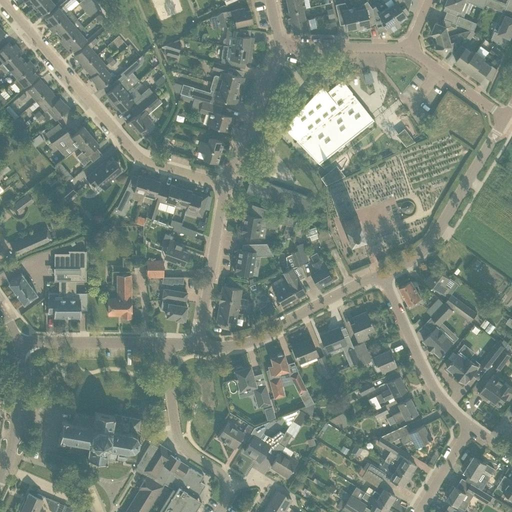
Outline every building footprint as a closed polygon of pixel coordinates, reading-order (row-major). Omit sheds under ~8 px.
[(50,0),(42,0),(34,7),(39,13),(36,16),(38,18),(54,4),(50,0)] [(95,4),(91,0),(81,0),(81,1),(78,4),(86,12),(95,4)] [(289,0),(286,1),(288,11),(288,12),(303,9),(305,9),(303,0),(289,0)] [(391,0),(394,3),(387,7),(398,22),(406,16),(405,14),(408,12),(403,4),(400,6),(398,4),(399,0),(391,0)] [(485,4),(486,0),(447,0),(445,4),(446,4),(443,10),(456,15),(458,9),(461,10),(465,0),(483,8),(485,4)] [(507,5),(494,0),(486,0),(485,4),(504,12),(507,5)] [(368,21),(374,20),(371,8),(366,1),(360,6),(360,9),(354,10),(358,28),(358,30),(360,29),(360,31),(366,30),(366,28),(369,27),(368,21)] [(352,30),(358,28),(354,10),(354,7),(347,8),(344,5),(342,5),(341,3),(335,4),(339,24),(340,24),(339,19),(344,18),(346,29),(352,28),(352,30)] [(89,16),(98,8),(95,4),(86,12),(89,16)] [(371,8),(374,20),(375,23),(381,22),(388,32),(393,29),(394,31),(399,27),(398,26),(400,24),(398,22),(387,7),(379,13),(375,6),(371,8)] [(47,27),(49,29),(65,15),(57,7),(52,11),(44,18),(50,24),(47,27)] [(227,11),(228,17),(233,15),(235,26),(252,22),(249,10),(248,7),(227,11)] [(288,23),(291,22),(305,19),(303,9),(288,12),(288,11),(286,12),(288,23)] [(54,28),(59,34),(77,19),(69,11),(65,15),(49,29),(51,31),(54,28)] [(209,18),(212,29),(225,26),(222,12),(209,18)] [(511,17),(502,13),(498,24),(495,31),(494,31),(491,38),(501,46),(501,45),(504,47),(506,41),(508,37),(509,38),(511,31),(511,17)] [(99,14),(95,17),(102,26),(107,22),(99,14)] [(455,23),(473,31),(477,23),(458,15),(455,23)] [(305,19),(291,22),(293,33),(309,29),(307,18),(305,19)] [(433,34),(435,40),(448,35),(446,28),(451,26),(452,22),(444,18),(441,25),(436,22),(431,33),(433,34)] [(63,45),(79,32),(84,27),(77,19),(59,34),(64,40),(61,43),(63,45)] [(252,42),(253,37),(249,37),(241,35),(241,31),(227,29),(226,38),(224,39),(223,40),(223,42),(223,44),(225,45),(251,49),(252,42)] [(79,32),(63,45),(65,47),(68,45),(73,51),(86,40),(79,32)] [(118,35),(109,43),(118,53),(127,44),(118,35)] [(448,35),(435,40),(437,46),(435,48),(445,55),(448,50),(452,52),(456,46),(455,41),(451,43),(448,35)] [(0,49),(0,59),(2,62),(18,48),(17,46),(14,48),(8,42),(0,49)] [(161,47),(167,49),(167,48),(179,52),(181,45),(171,42),(161,46),(161,47)] [(96,55),(90,48),(87,44),(81,49),(74,56),(79,61),(78,62),(82,67),(96,55)] [(462,67),(463,68),(474,53),(466,47),(465,48),(460,44),(453,54),(458,57),(455,62),(459,64),(458,65),(462,68),(462,67)] [(250,56),(251,49),(225,45),(223,45),(223,46),(222,50),(221,62),(229,64),(235,65),(236,60),(250,62),(250,56)] [(0,67),(5,74),(10,70),(23,59),(17,53),(20,50),(18,48),(2,62),(0,63),(0,67)] [(167,48),(167,49),(166,54),(177,57),(179,52),(167,48)] [(472,75),(472,74),(483,60),(484,58),(476,51),(474,53),(463,68),(465,69),(464,70),(468,73),(468,72),(472,75)] [(87,71),(92,76),(92,77),(103,67),(105,66),(96,55),(82,67),(87,71)] [(113,59),(110,55),(105,59),(108,63),(113,59)] [(10,70),(17,78),(33,65),(31,62),(28,65),(23,59),(10,70)] [(483,60),(472,74),(473,75),(473,76),(477,79),(477,78),(481,80),(484,76),(492,82),(497,69),(491,65),(483,60)] [(213,77),(211,82),(236,90),(239,82),(242,83),(244,77),(227,72),(228,67),(213,63),(212,69),(221,71),(219,76),(215,75),(213,77)] [(122,72),(126,77),(135,69),(131,64),(122,72)] [(33,65),(17,78),(13,82),(20,90),(37,75),(32,69),(34,67),(33,65)] [(374,75),(375,70),(363,66),(362,71),(374,75)] [(92,77),(92,76),(90,78),(95,84),(99,89),(112,78),(103,67),(92,77)] [(382,73),(377,77),(383,87),(388,84),(382,73)] [(113,87),(105,93),(110,98),(108,100),(111,104),(126,91),(131,87),(121,75),(111,84),(113,87)] [(154,82),(157,86),(164,81),(161,76),(154,82)] [(26,90),(35,101),(49,89),(45,84),(44,84),(39,79),(26,90)] [(126,91),(111,104),(114,107),(116,106),(121,111),(128,105),(133,101),(134,102),(142,95),(136,88),(141,84),(138,80),(131,87),(126,91)] [(301,106),(283,127),(294,138),(296,140),(318,163),(373,119),(353,94),(353,95),(351,93),(352,92),(341,80),(326,92),(321,85),(313,94),(301,106)] [(236,90),(211,82),(209,89),(210,91),(215,93),(213,98),(236,104),(238,99),(234,97),(236,90)] [(148,87),(143,92),(146,96),(150,93),(152,91),(148,87)] [(393,100),(398,97),(393,88),(388,90),(393,100)] [(46,110),(58,100),(57,100),(53,94),(49,89),(35,101),(44,111),(46,110)] [(185,96),(194,98),(209,103),(209,102),(211,96),(192,90),(192,91),(187,89),(185,96)] [(146,96),(139,102),(131,109),(135,115),(126,123),(129,128),(132,126),(137,133),(139,131),(142,136),(149,130),(145,126),(151,121),(146,115),(147,114),(145,110),(158,99),(152,91),(150,93),(146,96)] [(58,100),(46,110),(55,120),(69,108),(65,103),(64,104),(59,98),(57,100),(58,100)] [(232,117),(220,113),(222,106),(213,103),(209,102),(209,103),(194,98),(191,108),(199,110),(199,111),(205,113),(202,123),(206,124),(216,127),(225,130),(228,122),(231,122),(232,117)] [(60,140),(54,144),(65,157),(78,146),(92,133),(89,130),(88,131),(83,126),(71,136),(63,143),(60,140)] [(63,143),(71,136),(64,127),(48,138),(53,145),(54,144),(60,140),(63,143)] [(92,133),(78,146),(82,151),(76,156),(83,165),(90,159),(86,155),(98,144),(94,139),(96,137),(92,133)] [(408,133),(400,140),(405,146),(414,142),(408,133)] [(39,135),(30,141),(34,146),(43,140),(39,135)] [(315,183),(284,137),(273,144),(305,190),(315,183)] [(200,142),(198,146),(220,152),(223,142),(209,138),(207,144),(200,142)] [(1,140),(0,141),(0,148),(6,150),(8,142),(1,140)] [(220,152),(198,146),(197,152),(204,154),(203,159),(217,163),(220,152)] [(0,176),(10,170),(2,160),(0,161),(0,176)] [(100,165),(86,177),(93,186),(94,185),(99,191),(103,189),(107,186),(115,179),(113,176),(120,170),(112,160),(103,168),(100,165)] [(68,171),(62,176),(67,183),(73,178),(68,171)] [(328,172),(320,178),(325,185),(335,180),(328,172)] [(140,206),(142,202),(141,202),(149,175),(147,175),(146,177),(138,175),(134,187),(127,185),(117,206),(115,210),(112,213),(124,216),(129,198),(137,201),(136,205),(140,206)] [(141,202),(142,202),(150,205),(146,217),(154,220),(159,203),(159,202),(164,185),(158,183),(160,179),(149,175),(141,202)] [(246,192),(267,199),(276,202),(287,205),(309,213),(314,199),(292,191),(281,187),(250,177),(246,192)] [(54,195),(62,204),(76,192),(68,183),(54,195)] [(169,187),(164,185),(159,202),(159,203),(175,207),(181,185),(179,184),(178,187),(170,184),(169,187)] [(186,207),(190,193),(191,193),(191,191),(183,188),(184,186),(181,185),(175,207),(180,209),(181,206),(186,207)] [(198,195),(191,193),(190,193),(186,207),(185,211),(184,212),(201,217),(207,195),(199,193),(198,195)] [(26,194),(13,204),(19,212),(33,202),(26,194)] [(241,234),(257,237),(258,226),(276,229),(277,223),(291,225),(294,219),(261,207),(259,217),(244,214),(242,225),(241,232),(241,234)] [(345,235),(346,237),(348,236),(349,238),(350,238),(350,236),(361,232),(361,234),(363,234),(357,215),(352,216),(353,218),(345,221),(344,219),(342,220),(343,222),(341,222),(342,224),(344,223),(345,227),(347,234),(345,235)] [(295,222),(292,233),(299,236),(303,225),(295,222)] [(306,237),(323,231),(322,229),(315,227),(304,231),(306,237)] [(10,244),(15,255),(51,239),(47,228),(10,244)] [(187,253),(180,250),(181,247),(182,247),(183,245),(170,240),(171,236),(165,234),(162,241),(169,243),(164,254),(170,257),(169,259),(183,264),(187,253)] [(252,244),(252,252),(238,249),(236,262),(235,270),(235,272),(250,275),(254,256),(273,255),(266,243),(252,244)] [(302,243),(296,245),(298,250),(302,264),(308,262),(302,243)] [(86,281),(86,250),(68,250),(68,251),(69,251),(69,253),(54,253),(54,267),(53,267),(53,273),(54,273),(54,281),(58,281),(66,281),(75,281),(86,281)] [(291,252),(295,266),(302,264),(298,250),(291,252)] [(310,256),(314,262),(312,263),(316,271),(310,274),(318,287),(331,279),(324,266),(323,266),(319,259),(320,259),(316,252),(310,256)] [(147,261),(147,277),(163,277),(163,260),(147,261)] [(291,267),(282,272),(286,280),(287,279),(297,298),(305,294),(301,285),(291,267)] [(425,280),(433,286),(445,295),(450,288),(445,284),(450,277),(435,267),(425,280)] [(36,294),(28,282),(21,273),(8,283),(23,303),(36,294)] [(107,314),(120,314),(120,316),(129,316),(129,275),(116,275),(116,297),(107,297),(107,314)] [(297,298),(287,279),(286,280),(283,281),(281,278),(271,284),(274,290),(273,291),(282,307),(297,298)] [(66,298),(66,281),(58,281),(58,294),(61,294),(61,299),(53,299),(47,299),(47,313),(53,313),(53,317),(64,316),(64,298),(66,298)] [(79,316),(79,298),(72,298),(72,294),(75,294),(75,281),(66,281),(66,298),(64,298),(64,316),(79,316)] [(399,287),(409,305),(421,298),(411,281),(399,287)] [(248,299),(240,298),(241,289),(232,287),(222,286),(220,293),(219,293),(219,298),(247,303),(248,299)] [(183,305),(184,301),(185,301),(187,293),(164,289),(162,302),(160,310),(166,311),(167,311),(166,316),(175,318),(175,319),(182,320),(182,319),(184,320),(186,306),(183,305)] [(477,312),(451,293),(445,302),(471,321),(477,312)] [(247,306),(247,303),(219,298),(218,303),(219,303),(217,312),(237,316),(237,315),(239,305),(247,306)] [(439,300),(435,304),(439,308),(444,304),(439,300)] [(431,317),(439,324),(453,310),(445,302),(444,304),(439,308),(431,317)] [(352,317),(355,324),(351,326),(350,324),(357,342),(368,337),(365,330),(372,327),(373,329),(366,311),(352,317)] [(217,312),(216,322),(220,323),(223,323),(222,327),(230,328),(231,324),(235,325),(237,316),(217,312)] [(377,313),(370,316),(373,322),(380,319),(377,313)] [(433,350),(439,356),(453,342),(436,326),(423,340),(429,346),(428,347),(427,347),(432,352),(433,352),(432,351),(433,350)] [(320,335),(327,352),(345,344),(338,327),(320,335)] [(292,346),(295,356),(299,364),(318,356),(314,349),(312,342),(307,344),(306,341),(307,341),(307,340),(292,346)] [(480,363),(487,369),(504,347),(497,341),(480,363)] [(352,346),(353,348),(357,357),(367,352),(363,342),(352,346)] [(352,364),(359,362),(357,357),(353,348),(347,351),(352,364)] [(395,364),(389,349),(371,357),(374,365),(377,364),(380,371),(383,370),(385,374),(395,370),(393,365),(395,364)] [(492,364),(500,370),(511,355),(503,349),(492,364)] [(446,367),(453,373),(465,383),(465,382),(466,383),(477,368),(478,366),(460,351),(446,367)] [(357,357),(359,362),(360,365),(371,361),(367,352),(357,357)] [(268,366),(269,370),(266,371),(274,398),(283,395),(280,385),(278,386),(275,373),(278,372),(280,378),(282,379),(290,377),(288,370),(283,354),(282,355),(280,354),(278,355),(277,356),(270,358),(273,365),(268,366)] [(316,359),(323,375),(330,372),(323,356),(316,359)] [(236,376),(234,377),(235,379),(236,379),(239,390),(247,387),(248,391),(250,393),(252,394),(254,394),(258,407),(270,404),(264,385),(256,387),(250,366),(242,368),(241,366),(236,367),(235,370),(234,370),(236,376)] [(292,378),(299,392),(306,389),(298,372),(291,375),(292,377),(292,378)] [(489,398),(499,406),(505,398),(508,400),(511,394),(511,388),(493,374),(479,393),(487,400),(489,398)] [(389,388),(380,393),(375,396),(378,403),(406,390),(399,376),(386,382),(389,388)] [(373,389),(370,382),(357,388),(361,395),(373,389)] [(392,416),(386,419),(390,425),(395,422),(395,423),(417,412),(410,398),(397,404),(400,411),(392,415),(392,416)] [(371,411),(375,419),(388,412),(384,405),(371,411)] [(289,425),(298,410),(298,409),(281,416),(289,425)] [(75,413),(75,411),(74,411),(72,421),(67,420),(62,419),(61,424),(62,424),(60,434),(59,434),(59,439),(63,439),(64,439),(69,440),(68,448),(77,450),(77,452),(78,452),(78,450),(87,452),(86,456),(104,459),(104,460),(116,461),(116,457),(135,460),(136,451),(135,450),(134,448),(137,446),(138,446),(139,445),(137,444),(138,440),(140,440),(140,438),(138,439),(136,435),(137,434),(136,433),(137,429),(138,429),(140,418),(114,413),(113,415),(94,411),(93,416),(85,414),(85,413),(84,412),(83,414),(75,413)] [(292,420),(286,431),(292,434),(294,436),(300,425),(292,420)] [(251,433),(250,432),(254,427),(248,424),(242,433),(234,428),(235,425),(228,421),(223,429),(217,438),(218,438),(222,440),(222,441),(224,442),(224,441),(234,447),(233,448),(234,448),(240,438),(246,442),(247,440),(251,433)] [(265,441),(259,438),(265,426),(262,424),(254,427),(250,432),(251,433),(247,440),(249,442),(244,450),(245,451),(244,453),(259,462),(273,440),(269,437),(265,441)] [(400,436),(404,444),(412,440),(415,446),(430,439),(430,437),(429,438),(423,426),(424,426),(423,425),(414,429),(400,436)] [(394,430),(381,436),(390,442),(398,437),(394,430)] [(286,431),(279,443),(283,445),(284,446),(292,434),(286,431)] [(390,442),(381,436),(380,437),(376,444),(395,455),(399,448),(389,442),(390,442)] [(193,511),(197,507),(192,504),(205,485),(200,482),(203,476),(190,468),(188,467),(188,466),(178,460),(179,459),(170,453),(171,452),(160,445),(158,447),(151,442),(136,466),(144,470),(142,474),(146,476),(162,486),(164,483),(167,485),(168,485),(172,488),(172,489),(173,488),(175,490),(169,499),(170,500),(168,504),(167,503),(164,508),(165,508),(162,511),(161,511),(193,511)] [(276,458),(270,466),(272,467),(285,475),(285,476),(287,476),(292,468),(296,461),(289,456),(293,451),(284,446),(283,445),(280,451),(276,458)] [(388,455),(385,461),(410,476),(416,466),(414,465),(414,464),(409,461),(409,460),(408,460),(399,455),(396,460),(388,455)] [(471,483),(471,484),(478,488),(480,484),(479,482),(476,480),(481,472),(489,477),(494,469),(474,456),(464,471),(469,474),(466,480),(471,483)] [(410,476),(385,461),(381,466),(393,474),(390,479),(395,482),(394,482),(396,483),(401,486),(401,485),(403,487),(410,476)] [(369,463),(366,470),(381,480),(385,473),(369,463)] [(381,480),(366,470),(361,478),(376,487),(381,480)] [(497,486),(511,498),(511,480),(504,474),(497,486)] [(159,490),(162,486),(146,476),(138,489),(139,489),(154,499),(157,494),(156,494),(159,490)] [(491,496),(478,488),(471,484),(467,491),(487,504),(491,496)] [(462,500),(466,493),(455,486),(454,487),(453,485),(449,491),(451,492),(447,499),(465,510),(469,504),(462,500)] [(152,502),(154,499),(139,489),(131,501),(147,511),(149,506),(151,502),(152,502)] [(374,491),(371,496),(388,506),(394,496),(386,490),(383,489),(382,491),(380,494),(374,491)] [(277,491),(268,504),(280,511),(283,511),(291,499),(277,491)] [(345,491),(341,499),(361,511),(364,507),(366,504),(345,491)] [(364,492),(361,497),(373,505),(370,510),(372,511),(384,511),(388,506),(371,496),(365,492),(364,492)] [(18,511),(40,511),(37,511),(42,499),(28,493),(26,497),(27,498),(26,501),(24,500),(18,511)] [(341,499),(337,506),(346,511),(361,511),(341,499)] [(146,511),(147,511),(131,501),(124,511),(146,511)] [(53,511),(72,511),(73,509),(58,502),(53,511)]
